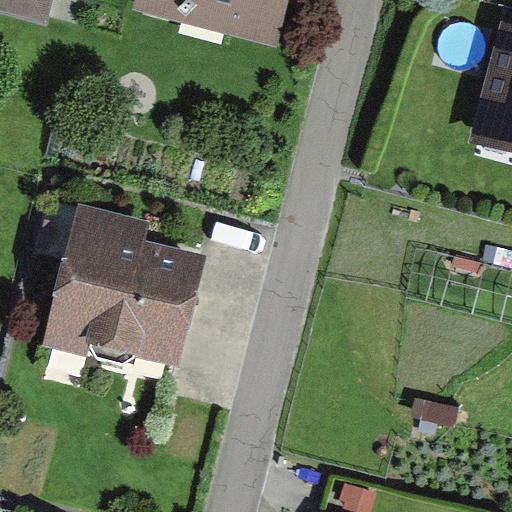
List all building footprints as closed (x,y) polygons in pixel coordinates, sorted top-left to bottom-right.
[(89,0),(0,0),(0,9),(82,30),(89,0)] [(148,0),(146,10),(284,47),(296,0),(148,0)] [(511,26),(483,148),(511,155),(511,26)] [(51,205),(49,255),(76,256),(78,206),(51,205)] [(157,229),(92,213),(60,349),(184,378),(212,263),(152,249),(157,229)]
